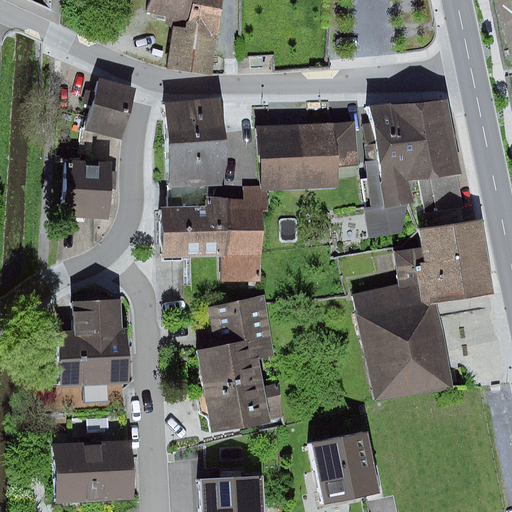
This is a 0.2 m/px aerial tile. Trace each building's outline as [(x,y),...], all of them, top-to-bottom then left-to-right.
[(152,0),(149,11),(190,21),(194,0),(152,0)] [(222,0),(194,0),(190,21),(187,30),(176,27),(168,69),(212,74),(216,37),(221,37),(222,0)] [(124,95),(93,88),(83,132),(114,139),(124,95)] [(217,100),(161,104),(165,146),(220,142),(217,100)] [(450,100),(407,105),(413,151),(417,182),(460,176),(450,100)] [(413,151),(407,105),(368,110),(374,156),(413,151)] [(345,125),(256,131),(260,186),(331,182),(330,155),(347,153),(345,125)] [(220,142),(165,146),(168,189),(223,185),(220,142)] [(413,151),(374,156),(375,163),(366,164),(372,206),(366,207),(370,236),(410,231),(406,204),(412,203),(409,183),(417,182),(413,151)] [(103,167),(66,163),(60,218),(97,222),(103,167)] [(206,213),(162,212),(161,252),(221,253),(221,282),(257,283),(258,216),(267,217),(267,190),(242,189),(242,205),(206,204),(206,213)] [(483,220),(420,230),(423,251),(397,255),(403,292),(354,301),(371,403),(455,389),(441,304),(496,295),(483,220)] [(199,309),(206,350),(245,343),(248,360),(256,359),(273,356),(263,298),(199,309)] [(84,315),(69,316),(70,334),(54,335),(57,383),(82,382),(83,409),(105,408),(104,382),(120,381),(116,304),(83,305),(84,315)] [(206,350),(195,351),(209,436),(271,426),(270,419),(280,418),(275,389),(261,391),(256,359),(248,360),(245,343),(206,350)] [(363,431),(308,443),(322,507),(377,495),(363,431)] [(123,443),(54,446),(56,500),(125,497),(123,443)] [(264,511),(263,477),(202,480),(203,511),(264,511)]
